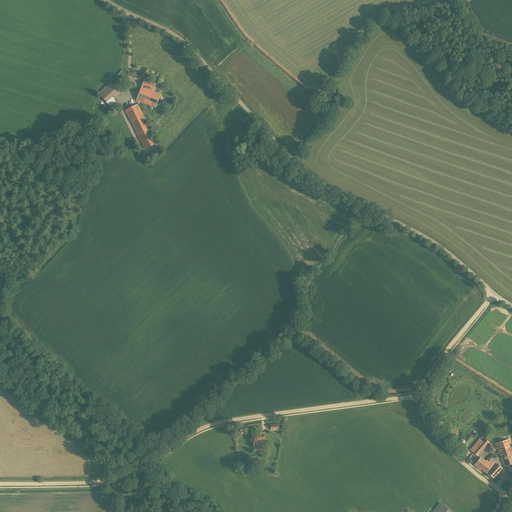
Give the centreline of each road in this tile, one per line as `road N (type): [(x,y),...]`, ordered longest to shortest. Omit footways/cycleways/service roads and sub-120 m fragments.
road 1 (unclassified): [(511,305),(447,251),(301,172),(180,41),(111,0)]
road 2 (track): [(0,484),(101,484),(217,422),(414,393)]
road 3 (track): [(494,293),(414,393)]
road 4 (track): [(414,393),(437,438),(494,486)]
